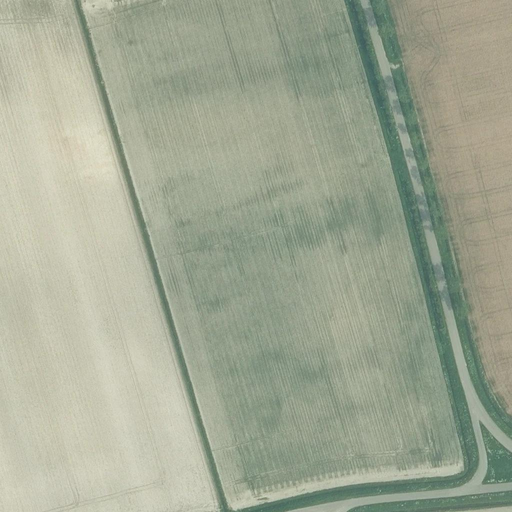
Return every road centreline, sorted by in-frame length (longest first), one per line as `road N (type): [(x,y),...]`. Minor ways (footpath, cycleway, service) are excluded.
road 1 (unclassified): [(475,416),(360,0)]
road 2 (unclassified): [(331,507),(469,490)]
